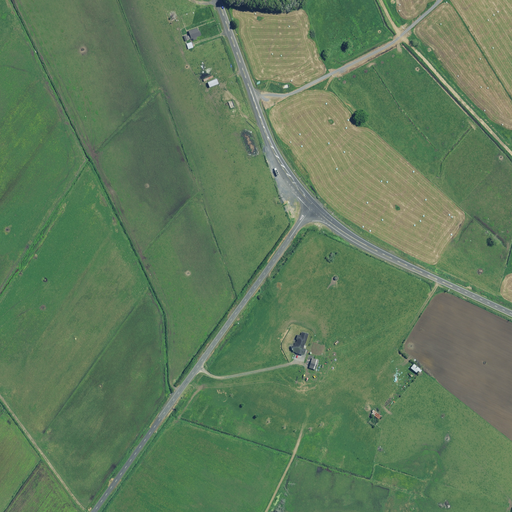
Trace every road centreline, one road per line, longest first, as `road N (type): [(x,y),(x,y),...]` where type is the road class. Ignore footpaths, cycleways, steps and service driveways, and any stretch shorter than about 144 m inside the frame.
road 1 (unclassified): [(93,511),(313,206)]
road 2 (tertiary): [(218,0),(276,158),(313,206)]
road 3 (tertiary): [(313,206),(362,243),(511,314)]
